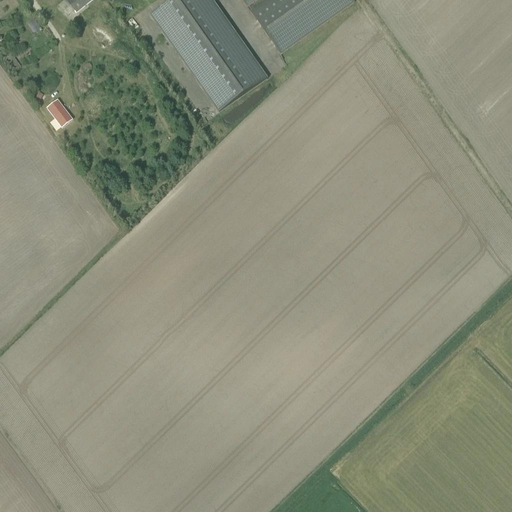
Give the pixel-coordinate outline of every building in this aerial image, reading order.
[(76,15),(93,0),(67,0),(65,2),(76,15)] [(268,79),(212,0),(171,0),(149,16),(218,115),(268,79)] [(240,0),(247,9),(259,0),(240,0)] [(351,0),(268,0),(250,13),(281,57),(355,4),(351,0)] [(21,68),(11,55),(4,59),(14,73),(21,68)] [(72,121),(57,102),(48,110),(62,129),(72,121)] [(136,202),(133,197),(121,205),(124,210),(136,202)]
